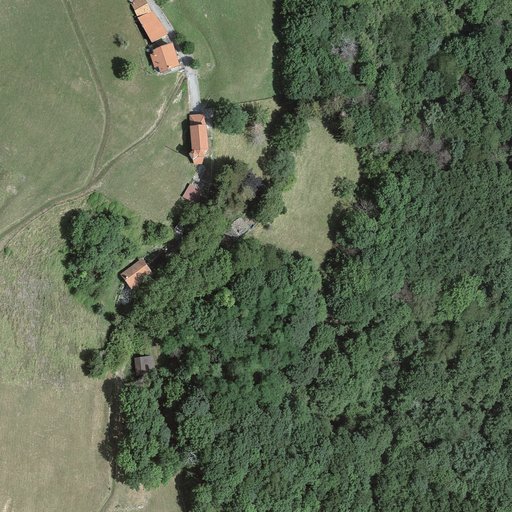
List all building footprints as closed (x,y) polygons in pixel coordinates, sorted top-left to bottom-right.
[(150,12),(144,0),(134,0),(130,3),(137,18),(150,12)] [(167,34),(152,11),(150,12),(137,18),(152,43),(167,34)] [(172,43),(152,50),(153,53),(149,55),(154,68),(157,67),(159,73),(180,66),(172,43)] [(204,114),(189,116),(189,127),(205,125),(204,114)] [(198,126),(189,127),(192,151),(194,149),(198,154),(192,159),(194,164),(201,163),(208,148),(205,125),(198,126)] [(198,154),(194,149),(192,151),(189,154),(192,159),(198,154)] [(200,191),(190,185),(184,196),(194,202),(200,191)] [(247,227),(240,219),(220,237),(227,245),(247,227)] [(175,228),(181,233),(187,225),(181,220),(175,228)] [(141,260),(122,275),(132,287),(151,273),(141,260)] [(137,374),(153,372),(151,357),(136,358),(137,374)]
